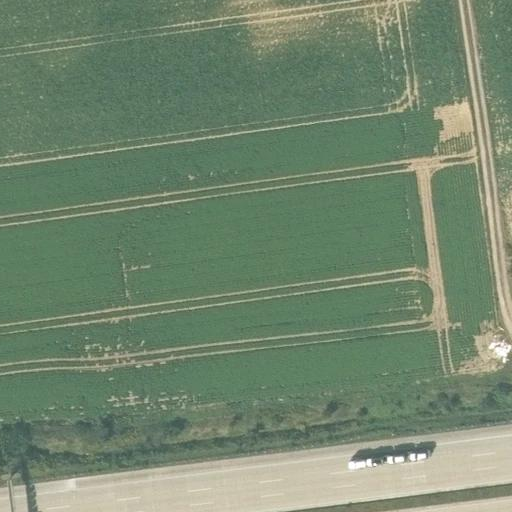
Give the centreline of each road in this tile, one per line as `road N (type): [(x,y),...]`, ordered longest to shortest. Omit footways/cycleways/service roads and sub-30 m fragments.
road 1 (motorway): [(511,452),(23,511)]
road 2 (track): [(511,309),(466,0)]
